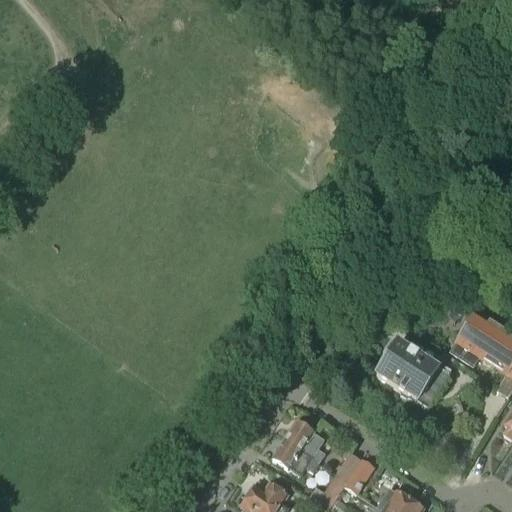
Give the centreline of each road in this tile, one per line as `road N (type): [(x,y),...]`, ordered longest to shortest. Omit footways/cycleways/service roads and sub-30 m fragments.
road 1 (unclassified): [(305,338),(511,7)]
road 2 (residential): [(197,511),(305,338)]
